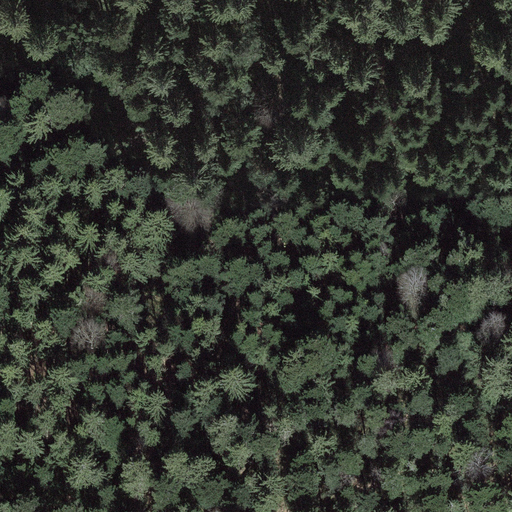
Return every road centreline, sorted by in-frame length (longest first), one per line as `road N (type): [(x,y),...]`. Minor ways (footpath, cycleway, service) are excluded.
road 1 (track): [(0,174),(206,113),(314,92)]
road 2 (track): [(483,0),(398,38),(314,92)]
